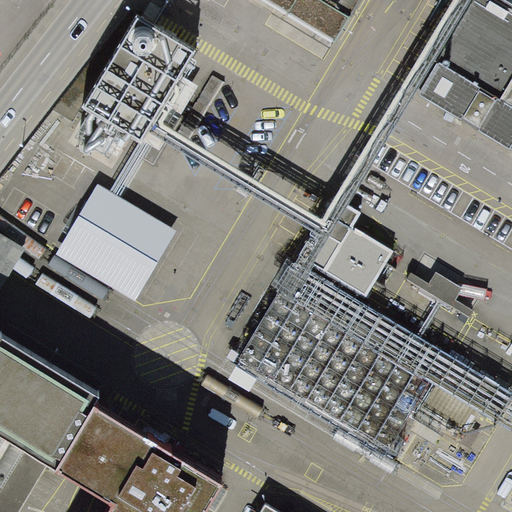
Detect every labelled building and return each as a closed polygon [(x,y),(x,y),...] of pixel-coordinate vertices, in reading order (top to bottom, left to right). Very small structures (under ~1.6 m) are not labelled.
[(262,18),(232,0),(183,0),(178,11),(238,47),(262,18)] [(263,0),(332,41),(357,0),(263,0)] [(511,0),(491,0),(511,10),(511,0)] [(413,106),(511,164),(511,28),(472,6),(413,106)] [(141,157),(193,66),(131,30),(79,121),(141,157)] [(176,230),(97,181),(55,254),(135,300),(176,230)] [(397,234),(314,188),(283,248),(366,294),(397,234)] [(511,401),(511,400),(280,267),(225,358),(461,489),(511,401)] [(99,393),(0,333),(0,511),(12,511),(46,456),(90,482),(126,422),(93,402),(99,393)] [(201,511),(225,471),(136,420),(89,511),(201,511)]
